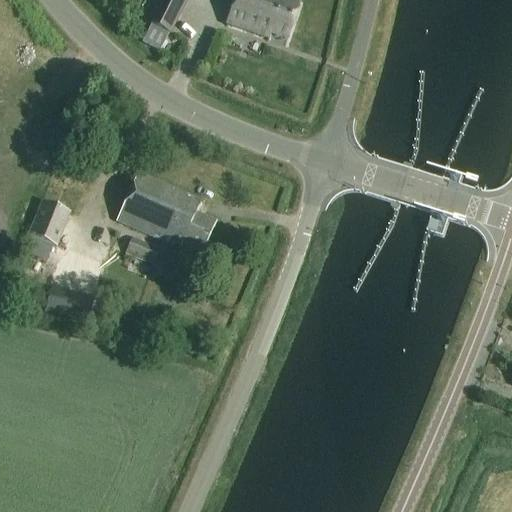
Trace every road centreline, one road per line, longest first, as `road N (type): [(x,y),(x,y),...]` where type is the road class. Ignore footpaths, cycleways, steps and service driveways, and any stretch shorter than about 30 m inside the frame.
road 1 (unclassified): [(189,511),(292,269),(325,162)]
road 2 (unclassified): [(325,162),(250,139),(174,101),(109,60),(53,0)]
road 3 (unclassified): [(401,511),(511,237)]
road 4 (unclassified): [(511,222),(325,162)]
road 5 (unclassified): [(325,162),(370,0)]
